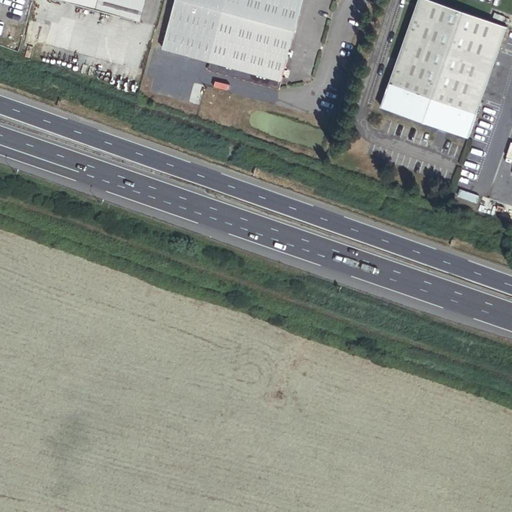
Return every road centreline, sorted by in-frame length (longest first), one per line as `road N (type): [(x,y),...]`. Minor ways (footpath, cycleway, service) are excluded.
road 1 (trunk): [(511,285),(0,104)]
road 2 (track): [(511,377),(0,200)]
road 3 (motorway): [(22,142),(511,316)]
road 4 (unknown): [(392,0),(360,128),(449,165)]
